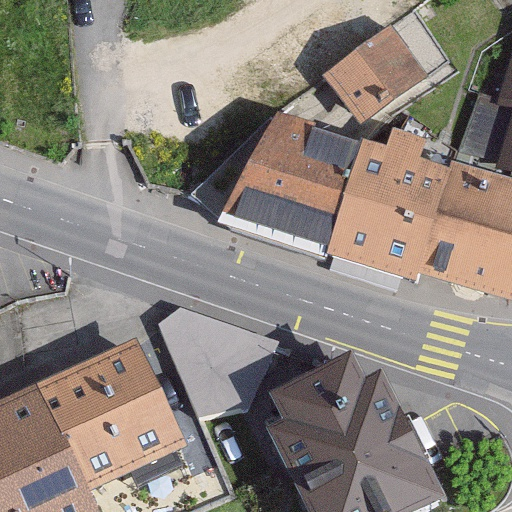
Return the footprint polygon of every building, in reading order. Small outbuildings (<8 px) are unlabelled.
[(331,86),(364,132),(436,81),(403,35),(331,86)] [(331,256),(367,148),(279,119),(244,228),(331,256)] [(511,133),(502,168),(511,170),(511,133)] [(427,269),(456,182),(426,172),(433,152),(390,137),(384,153),(367,148),(331,256),(419,285),(427,269)] [(511,297),(511,185),(460,169),(456,182),(427,269),(511,297)] [(208,425),(262,416),(295,346),(190,312),(208,425)] [(47,390),(93,495),(193,451),(147,344),(47,390)] [(307,511),(440,511),(371,373),(264,426),(307,511)] [(0,511),(100,511),(93,495),(47,390),(0,410),(0,511)]
